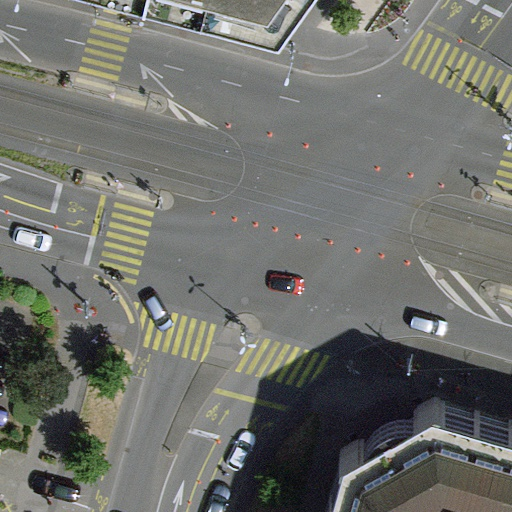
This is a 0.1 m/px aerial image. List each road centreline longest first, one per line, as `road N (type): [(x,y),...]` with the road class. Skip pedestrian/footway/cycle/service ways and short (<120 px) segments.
road 1 (secondary): [(413,129),(0,18)]
road 2 (secondary): [(0,199),(272,269)]
road 3 (tertiary): [(272,269),(225,345),(158,511)]
road 4 (secondary): [(272,269),(511,340)]
road 5 (secondary): [(413,129),(272,269)]
road 6 (secondary): [(511,16),(413,129)]
